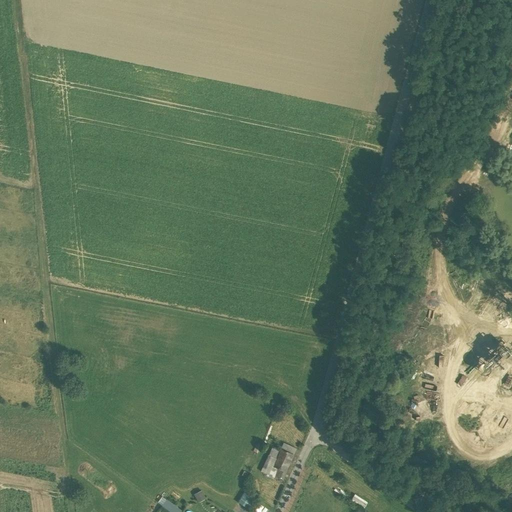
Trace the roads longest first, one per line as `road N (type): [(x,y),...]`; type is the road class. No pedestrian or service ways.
road 1 (residential): [(279,511),(314,431),(429,0)]
road 2 (track): [(72,511),(13,0)]
